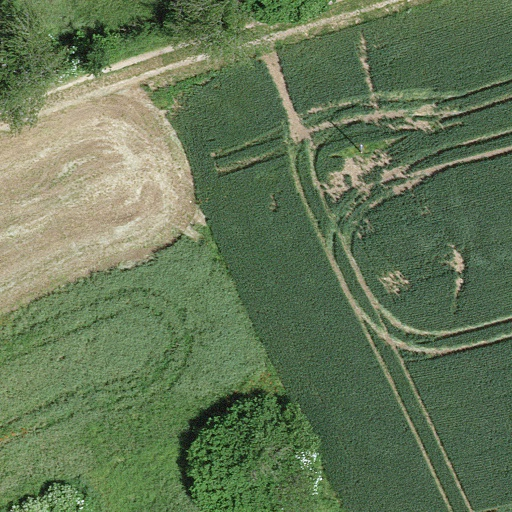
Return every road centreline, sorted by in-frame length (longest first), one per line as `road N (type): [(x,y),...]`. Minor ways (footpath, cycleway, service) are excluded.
road 1 (track): [(401,511),(190,56)]
road 2 (track): [(351,0),(0,119)]
